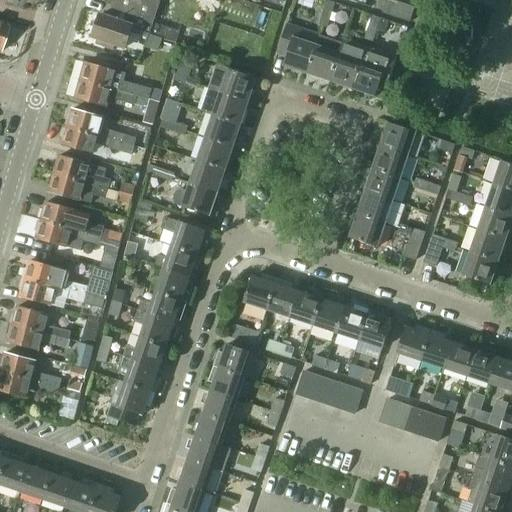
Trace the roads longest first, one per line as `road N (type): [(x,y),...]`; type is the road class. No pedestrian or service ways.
road 1 (residential): [(320,260),(365,125),(272,96),(226,231)]
road 2 (residential): [(226,231),(141,484)]
road 3 (residential): [(500,319),(320,260)]
road 4 (residential): [(0,434),(141,484)]
road 5 (tertiary): [(0,224),(33,104)]
